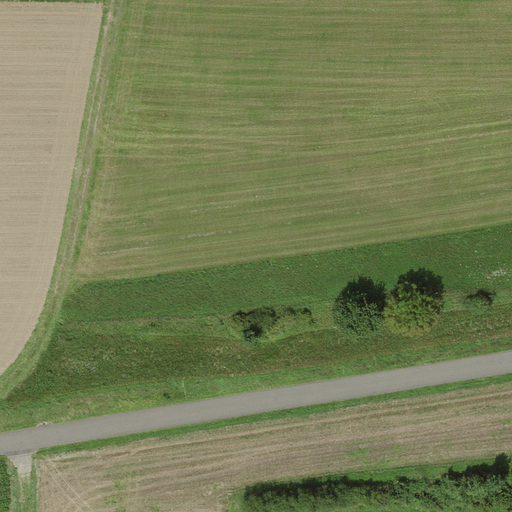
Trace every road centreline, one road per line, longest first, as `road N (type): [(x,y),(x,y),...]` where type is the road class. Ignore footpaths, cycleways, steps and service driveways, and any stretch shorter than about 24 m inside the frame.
road 1 (tertiary): [(511,364),(0,444)]
road 2 (track): [(116,0),(60,288),(33,360),(0,395)]
